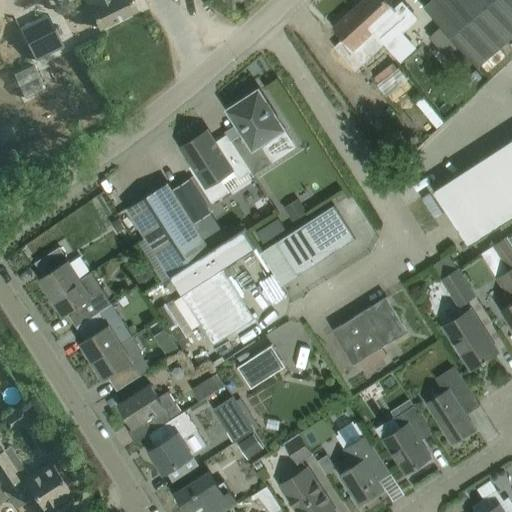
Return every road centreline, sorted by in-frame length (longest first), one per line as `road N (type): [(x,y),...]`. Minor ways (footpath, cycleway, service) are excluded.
road 1 (residential): [(0,230),(263,20)]
road 2 (residential): [(410,241),(263,20)]
road 3 (residential): [(139,505),(0,296)]
road 4 (unknown): [(376,190),(511,97)]
road 5 (residential): [(299,313),(410,241)]
